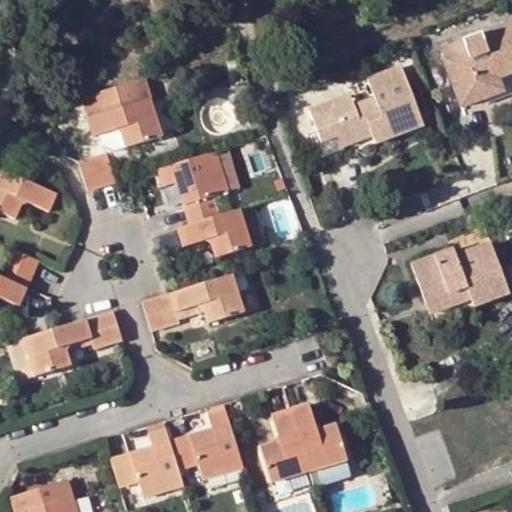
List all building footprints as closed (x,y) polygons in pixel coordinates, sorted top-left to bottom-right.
[(501,78),(511,74),(511,34),(481,45),(478,36),(461,42),(465,53),(441,62),(458,108),(480,100),(482,104),(507,94),(501,78)] [(229,73),(240,72),(235,60),(227,62),(229,73)] [(368,132),(370,139),(373,146),(421,128),(399,69),(365,82),(371,100),(352,107),(347,96),(307,113),(317,141),(308,145),(314,163),(340,153),(339,151),(357,143),(355,137),(368,132)] [(81,99),(94,138),(98,136),(118,131),(125,136),(128,148),(162,138),(162,137),(152,104),(144,79),(81,99)] [(165,99),(152,104),(162,137),(175,132),(165,99)] [(98,136),(102,148),(114,152),(128,148),(125,136),(118,131),(98,136)] [(357,143),(370,139),(368,132),(355,137),(357,143)] [(229,150),(218,154),(229,194),(241,190),(229,150)] [(229,194),(218,154),(159,172),(164,188),(177,185),(191,227),(221,218),(214,200),(229,194)] [(107,156),(76,165),(80,167),(88,192),(117,182),(107,156)] [(63,197),(3,169),(0,175),(0,212),(22,222),(27,208),(33,206),(55,216),(63,197)] [(243,211),(221,218),(191,227),(179,231),(185,250),(208,244),(214,248),(218,260),(254,249),(243,211)] [(409,264),(424,305),(465,291),(469,301),(472,308),(508,295),(489,243),(454,256),(451,249),(409,264)] [(3,280),(30,292),(43,266),(16,253),(3,280)] [(144,305),(153,334),(181,323),(178,315),(198,308),(208,313),(213,325),(247,315),(235,277),(173,295),(144,305)] [(3,280),(0,278),(0,304),(2,303),(21,311),(30,292),(3,280)] [(465,291),(424,305),(428,316),(469,301),(465,291)] [(117,314),(61,330),(11,345),(23,384),(73,368),(69,355),(72,348),(94,342),(96,350),(125,342),(117,314)] [(8,347),(0,348),(0,359),(11,356),(8,347)] [(365,408),(360,397),(351,401),(355,412),(365,408)] [(309,404),(291,409),(310,471),(350,458),(340,424),(323,429),(316,424),(309,404)] [(226,412),(224,406),(206,411),(209,419),(226,412)] [(310,471),(291,409),(272,415),(279,437),(277,442),(261,447),(272,483),(310,471)] [(212,430),(172,443),(181,471),(199,466),(204,481),(243,469),(226,412),(209,419),(212,430)] [(168,429),(166,422),(147,428),(150,437),(168,429)] [(145,500),(185,488),(181,471),(172,443),(168,429),(150,437),(153,448),(111,462),(119,490),(140,483),(145,500)] [(78,511),(70,482),(13,499),(17,511),(78,511)]
